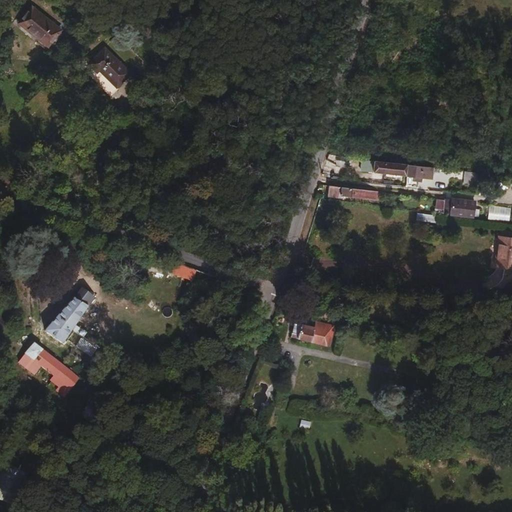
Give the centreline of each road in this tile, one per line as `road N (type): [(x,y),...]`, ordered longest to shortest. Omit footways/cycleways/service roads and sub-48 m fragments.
road 1 (tertiary): [(284,282),(0,193)]
road 2 (tertiary): [(284,282),(369,0)]
road 3 (tertiary): [(199,511),(284,282)]
